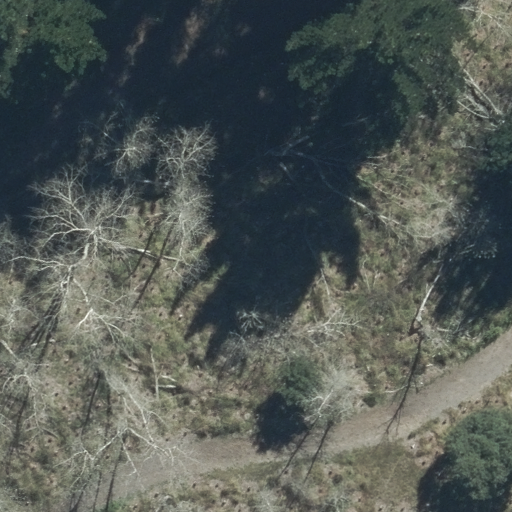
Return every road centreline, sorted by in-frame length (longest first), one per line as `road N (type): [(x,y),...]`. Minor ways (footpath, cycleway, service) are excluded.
road 1 (track): [(511,346),(369,433),(198,450),(65,511)]
road 2 (unclassified): [(0,180),(281,0)]
